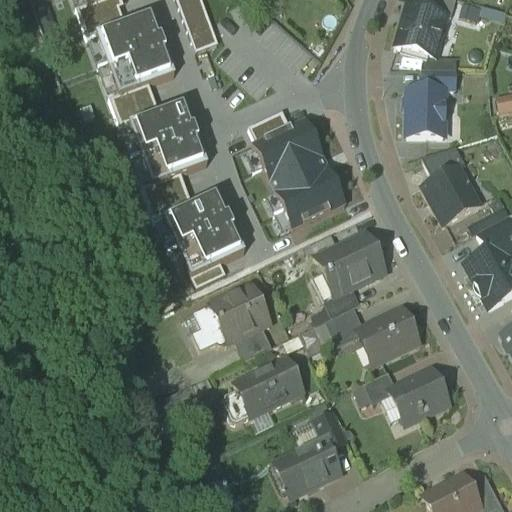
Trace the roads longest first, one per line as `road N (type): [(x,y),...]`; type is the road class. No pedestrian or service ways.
road 1 (residential): [(382,0),(365,70),(372,147),(511,421)]
road 2 (residential): [(346,511),(511,423)]
